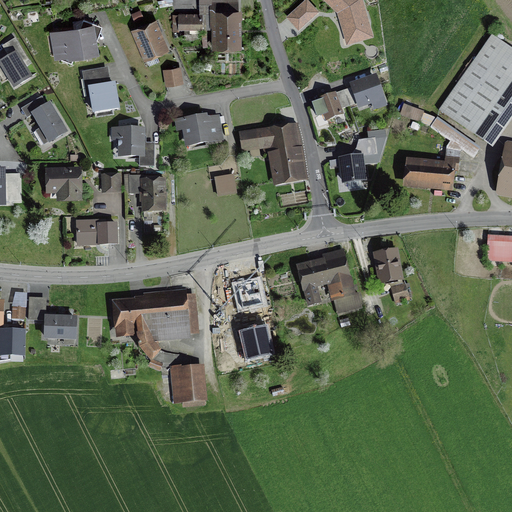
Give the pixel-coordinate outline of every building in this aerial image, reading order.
[(329,0),(341,11),(349,41),(370,35),(360,0),(329,0)] [(307,2),(290,17),(299,27),(316,12),(307,2)] [(235,3),(211,3),(212,46),(236,45),(235,3)] [(201,15),(174,15),(174,27),(201,28),(201,15)] [(154,22),(134,30),(144,56),(165,48),(154,22)] [(91,24),(51,32),(57,60),(96,52),(91,24)] [(511,53),(492,40),(443,111),(488,142),(511,108),(511,53)] [(19,51),(0,62),(13,86),(30,77),(25,68),(28,66),(19,51)] [(260,64),(245,63),(245,71),(260,72),(260,64)] [(177,68),(164,69),(166,83),(179,82),(177,68)] [(105,69),(83,73),(87,96),(91,95),(93,110),(117,107),(113,82),(107,83),(105,69)] [(353,88),(343,92),(348,105),(358,102),(359,105),(372,101),(374,107),(384,104),(374,76),(351,84),(353,88)] [(338,109),(348,105),(343,92),(313,103),(318,116),(324,113),(326,119),(340,114),(338,109)] [(40,99),(23,109),(26,116),(33,112),(48,140),(65,132),(50,104),(44,107),(40,99)] [(203,116),(175,121),(177,130),(183,129),(186,144),(221,138),(217,118),(204,120),(203,116)] [(481,147),(437,117),(430,128),(474,158),(481,147)] [(296,126),(242,134),(244,150),(268,146),(274,180),(301,176),(297,149),(299,148),(296,126)] [(141,129),(113,129),(113,140),(118,140),(118,154),(139,154),(139,165),(153,165),(153,144),(141,144),(141,129)] [(356,155),(338,158),(342,182),(364,179),(362,157),(376,154),(375,139),(384,137),(384,131),(368,133),(369,138),(360,140),(356,155)] [(511,145),(508,144),(499,193),(511,194),(511,145)] [(446,164),(411,160),(408,181),(451,187),(454,167),(458,168),(460,151),(448,149),(446,164)] [(79,171),(47,171),(47,192),(57,192),(57,198),(79,198),(79,171)] [(119,176),(103,176),(103,190),(119,190),(119,176)] [(232,176),(216,178),(219,195),(235,192),(232,176)] [(144,177),(130,177),(130,192),(141,192),(141,208),(163,209),(163,189),(165,189),(165,180),(144,180),(144,177)] [(98,221),(78,222),(79,245),(117,244),(116,224),(98,225),(98,221)] [(511,240),(492,239),(491,256),(511,257),(511,240)] [(396,251),(376,255),(381,282),(387,280),(400,278),(396,251)] [(325,261),(300,267),(308,302),(318,299),(314,284),(329,280),(337,312),(355,307),(342,253),(324,257),(325,261)] [(400,278),(387,280),(395,304),(408,299),(400,278)] [(262,305),(257,281),(237,285),(242,309),(262,305)] [(195,297),(113,303),(116,336),(140,335),(141,345),(152,358),(160,350),(155,342),(151,335),(197,331),(195,297)] [(44,300),(30,300),(29,321),(44,322),(44,336),(75,338),(76,318),(44,317),(44,300)] [(24,308),(14,308),(13,318),(23,318),(24,308)] [(1,330),(1,354),(22,355),(23,330),(1,330)] [(270,354),(264,330),(244,334),(250,358),(270,354)] [(201,368),(173,370),(175,402),(204,400),(201,368)]
